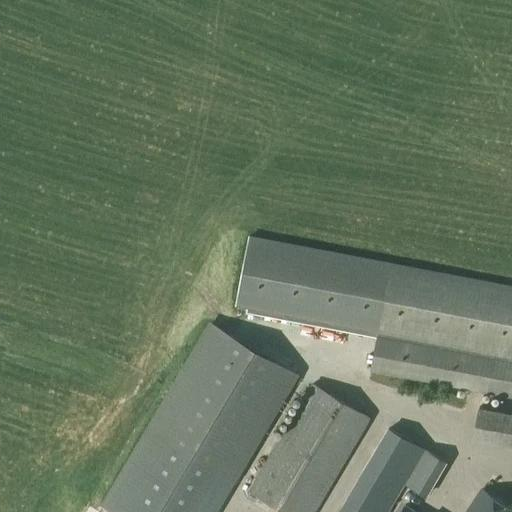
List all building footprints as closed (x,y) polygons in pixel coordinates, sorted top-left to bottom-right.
[(511,287),(249,237),(236,306),(247,308),(246,313),(377,338),(511,364),(511,287)] [(149,433),(232,482),(295,375),(212,326),(149,433)] [(511,364),(377,338),(370,371),(511,397),(511,364)] [(248,493),(267,504),(280,511),(313,511),(369,419),(313,385),(248,493)] [(511,423),(467,412),(463,430),(491,437),(494,426),(511,430),(511,423)] [(388,511),(406,483),(425,451),(388,429),(347,497),(371,511),(388,511)] [(511,439),(499,439),(498,453),(511,454),(511,439)] [(406,483),(428,496),(447,463),(425,451),(406,483)] [(511,511),(511,508),(482,490),(467,511),(418,511),(408,505),(403,511),(511,511)]
